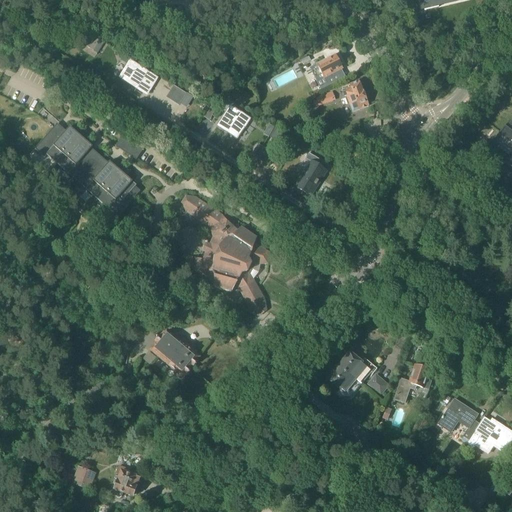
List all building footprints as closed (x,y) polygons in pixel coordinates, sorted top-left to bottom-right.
[(421,0),(424,12),(438,8),(436,0),(421,0)] [(97,54),(103,45),(96,40),(86,47),(90,50),(97,54)] [(343,79),(339,71),(342,69),(335,56),(310,69),(317,82),(324,78),(329,87),(347,78),(346,77),(343,79)] [(132,69),(124,80),(129,83),(128,85),(132,87),(142,94),(147,97),(158,79),(138,66),(135,64),(132,69)] [(361,91),(358,83),(350,86),(351,88),(342,91),(345,97),(346,97),(350,106),(353,112),(359,110),(368,107),(362,91),(361,91)] [(174,87),(167,98),(179,106),(186,95),(174,87)] [(244,91),(243,89),(233,96),(238,104),(240,103),(241,104),(249,98),(244,91)] [(326,95),(316,99),(319,107),(329,104),(326,95)] [(235,114),(225,131),(238,140),(249,123),(235,114)] [(511,123),(509,121),(487,151),(511,169),(511,123)] [(61,133),(55,127),(35,150),(44,159),(46,156),(48,155),(53,160),(52,161),(62,170),(63,169),(68,173),(68,174),(87,190),(93,195),(92,196),(102,204),(103,203),(108,208),(108,209),(109,209),(118,217),(140,192),(134,186),(133,187),(130,185),(131,184),(132,183),(110,163),(108,165),(107,166),(104,163),(105,162),(94,152),(93,153),(90,150),(90,149),(92,148),(70,128),(66,133),(64,131),(62,133),(61,133)] [(276,131),(271,139),(288,150),(293,142),(276,131)] [(124,136),(116,147),(137,161),(144,149),(124,136)] [(257,160),(264,149),(258,145),(251,156),(257,160)] [(264,149),(257,160),(263,164),(270,153),(264,149)] [(311,163),(295,188),(310,198),(326,173),(316,167),(319,161),(309,155),(305,160),(311,163)] [(359,180),(363,173),(355,169),(351,175),(359,180)] [(492,169),(485,179),(501,192),(509,182),(492,169)] [(237,233),(222,219),(221,216),(195,199),(185,198),(181,204),(186,213),(199,222),(201,222),(209,227),(213,238),(210,246),(206,246),(206,247),(204,250),(204,251),(206,254),(203,261),(191,258),(187,265),(196,274),(214,284),(214,288),(231,293),(234,287),(239,289),(248,307),(250,314),(259,317),(266,311),(264,301),(250,275),(252,272),(253,269),(254,265),(267,265),(268,253),(260,249),(254,244),(256,239),(241,230),(237,233)] [(179,342),(166,332),(149,351),(175,372),(173,374),(176,376),(178,374),(181,378),(198,358),(194,355),(195,353),(193,351),(191,353),(184,347),(187,343),(182,338),(179,342)] [(339,367),(362,385),(372,373),(361,364),(362,364),(350,354),(339,367)] [(159,368),(164,373),(168,368),(162,364),(159,368)] [(361,386),(362,385),(339,367),(327,381),(340,391),(340,390),(345,394),(356,381),(361,386)] [(401,380),(393,401),(405,405),(408,396),(417,399),(418,397),(420,398),(426,400),(429,391),(431,383),(426,381),(427,378),(430,372),(415,367),(409,382),(401,380)] [(380,396),(388,387),(376,376),(368,386),(380,396)] [(469,442),(479,427),(473,423),(477,416),(454,401),(440,423),(450,430),(456,421),(468,429),(462,438),(469,442)] [(387,422),(391,411),(386,409),(382,420),(387,422)] [(479,427),(469,442),(467,446),(473,450),(477,444),(487,451),(492,444),(504,452),(511,440),(511,434),(492,421),(485,431),(479,427)] [(350,438),(363,449),(372,438),(359,427),(350,438)] [(141,449),(135,455),(142,462),(148,456),(141,449)] [(78,468),(72,485),(90,491),(96,474),(78,468)] [(128,471),(118,468),(116,473),(120,475),(114,491),(115,491),(113,495),(115,498),(119,500),(121,498),(123,494),(133,498),(136,496),(138,492),(136,489),(139,479),(126,475),(128,471)] [(509,497),(511,493),(511,479),(509,478),(500,491),(509,497)]
